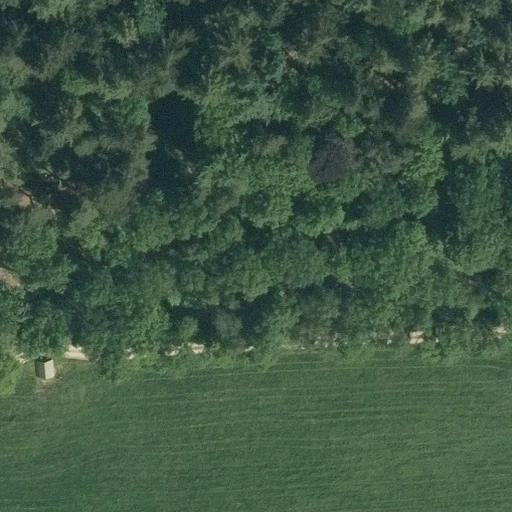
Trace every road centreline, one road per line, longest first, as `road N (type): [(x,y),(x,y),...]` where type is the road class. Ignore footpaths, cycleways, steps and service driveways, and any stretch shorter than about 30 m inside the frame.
road 1 (track): [(0,68),(367,117),(511,146)]
road 2 (track): [(511,338),(97,356),(62,349),(0,367)]
